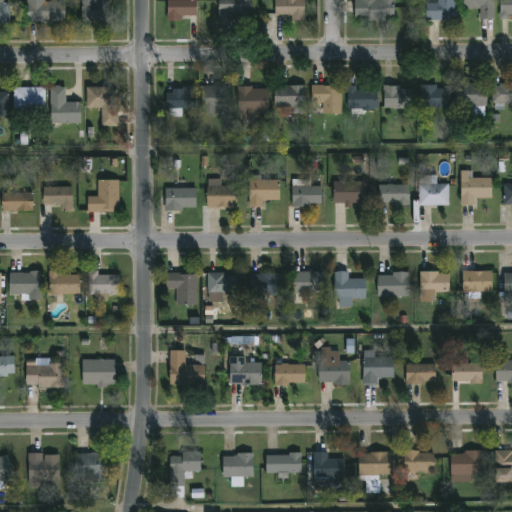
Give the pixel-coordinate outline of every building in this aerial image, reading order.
[(26,0),(43,0),(43,1),(63,1),(63,21),(26,21),(26,0)] [(107,1),(107,22),(81,22),(81,0),(96,0),(96,1),(107,1)] [(196,0),(196,17),(166,17),(166,0),(196,0)] [(218,0),(249,0),(249,17),(218,17),(218,0)] [(303,0),(303,20),(291,20),(291,15),(273,15),(273,0),(303,0)] [(393,0),(393,20),(353,20),(353,0),(393,0)] [(454,0),(454,19),(425,19),(425,0),(454,0)] [(493,0),(493,18),(478,18),(478,8),(463,8),(463,0),(493,0)] [(511,16),(498,16),(498,0),(511,0),(511,16)] [(0,22),(0,1),(8,1),(8,22),(0,22)] [(457,105),(457,86),(463,86),(463,84),(477,83),(477,85),(486,85),(487,106),(485,106),(485,116),(464,117),(464,105),(457,105)] [(511,109),(511,103),(493,103),(493,84),(511,84),(511,109)] [(13,113),(13,86),(43,86),(43,113),(13,113)] [(64,86),(64,101),(79,101),(79,122),(49,122),(49,86),(64,86)] [(116,86),(116,125),(100,125),(100,107),(85,107),(85,86),(116,86)] [(194,107),(165,107),(165,92),(180,93),(181,86),(194,86),(194,107)] [(230,112),(200,112),(200,86),(230,86),(230,112)] [(304,113),(290,113),(290,107),(273,107),(273,86),(304,86),(304,113)] [(320,104),(310,104),(310,86),(339,86),(339,113),(320,113),(320,104)] [(413,86),(413,107),(383,107),(383,86),(413,86)] [(419,86),(447,86),(447,107),(419,107),(419,86)] [(267,87),(267,113),(237,113),(237,87),(267,87)] [(346,88),(376,88),(376,109),(346,109),(346,88)] [(0,91),(7,91),(8,116),(0,116),(0,91)] [(474,206),(460,206),(460,172),(471,172),(471,180),(490,180),(490,199),(474,199),(474,206)] [(278,180),(278,201),(262,201),(262,209),(248,209),(248,180),(278,180)] [(117,181),(117,213),(87,213),(87,198),(96,198),(96,181),(117,181)] [(332,182),(364,182),(364,204),(332,204),(332,182)] [(447,185),(447,206),(417,206),(417,185),(447,185)] [(503,185),(511,185),(511,205),(503,205),(503,185)] [(378,205),(378,186),(408,186),(408,205),(378,205)] [(206,209),(206,187),(236,187),(236,209),(206,209)] [(71,188),(71,209),(41,209),(41,188),(71,188)] [(320,207),(291,207),(291,188),(320,188),(320,207)] [(194,190),(194,211),(164,211),(164,190),(194,190)] [(32,194),(32,213),(1,213),(1,194),(32,194)] [(40,273),(40,300),(9,300),(9,273),(40,273)] [(78,296),(48,296),(48,273),(78,273),(78,296)] [(321,273),(321,294),(292,294),(292,273),(321,273)] [(347,280),(364,280),(365,300),(333,300),(333,273),(347,273),(347,280)] [(448,273),(448,293),(419,293),(419,273),(448,273)] [(490,273),(490,293),(461,293),(461,273),(490,273)] [(511,273),(511,296),(502,296),(502,273),(511,273)] [(407,298),(376,297),(376,274),(407,275),(407,298)] [(87,296),(87,275),(118,275),(118,296),(87,296)] [(175,290),(164,290),(164,275),(196,275),(196,307),(175,307),(175,290)] [(237,275),(237,294),(207,294),(207,275),(237,275)] [(283,275),(283,296),(251,296),(251,275),(283,275)] [(348,385),(318,385),(318,350),(338,350),(338,362),(348,362),(348,385)] [(168,387),(168,352),(184,352),(184,366),(203,366),(203,387),(168,387)] [(373,358),(392,358),(392,379),(376,379),(376,386),(362,386),(362,352),(374,352),(373,358)] [(13,377),(0,377),(0,358),(13,358),(13,377)] [(511,383),(495,383),(495,358),(511,358),(511,383)] [(81,362),(114,362),(114,387),(81,387),(81,362)] [(62,387),(24,387),(24,364),(62,364),(62,387)] [(260,364),(260,385),(228,385),(228,364),(260,364)] [(481,384),(450,384),(450,364),(481,364),(481,384)] [(434,365),(434,385),(405,385),(405,365),(434,365)] [(304,366),(304,386),(273,386),(273,366),(304,366)] [(182,498),(164,497),(166,451),(200,453),(199,473),(183,472),(182,498)] [(511,484),(493,484),(494,452),(511,452),(511,484)] [(312,453),(326,453),(326,461),(343,461),(343,481),(312,481),(312,453)] [(433,473),(400,473),(400,453),(433,453),(433,473)] [(449,453),(480,453),(480,476),(449,476),(449,453)] [(389,454),(389,476),(358,476),(358,454),(389,454)] [(58,455),(58,482),(39,482),(39,488),(27,488),(27,455),(58,455)] [(74,455),(106,455),(106,482),(74,482),(74,455)] [(221,455),(251,455),(251,480),(221,480),(221,455)] [(299,474),(265,474),(265,455),(299,455),(299,474)] [(0,482),(0,458),(7,457),(13,479),(0,482)]
